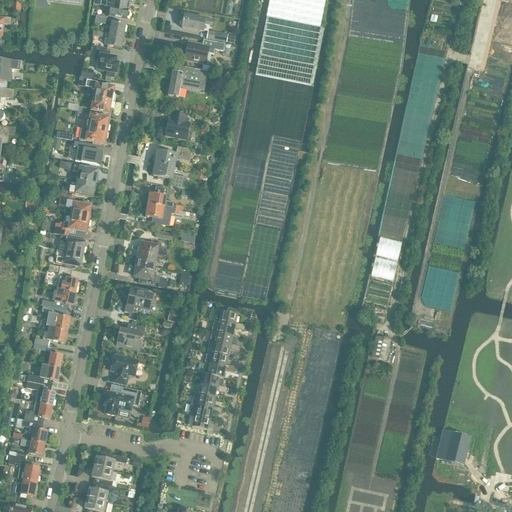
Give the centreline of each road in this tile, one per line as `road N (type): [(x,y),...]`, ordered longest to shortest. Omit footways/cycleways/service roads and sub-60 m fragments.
road 1 (residential): [(66,433),(147,0)]
road 2 (residential): [(220,453),(177,444),(151,453),(66,433)]
